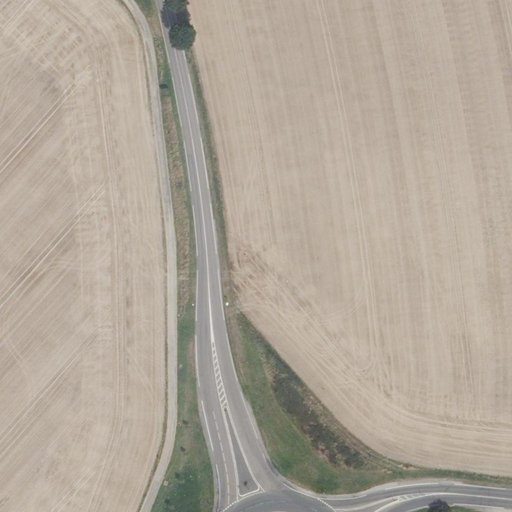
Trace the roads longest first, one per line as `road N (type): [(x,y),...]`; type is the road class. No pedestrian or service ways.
road 1 (track): [(127,0),(149,44),(172,234),(173,403),(145,511)]
road 2 (primary): [(286,500),(254,456),(232,392),(206,248)]
road 3 (primary): [(206,248),(208,380),(227,511)]
road 4 (primary): [(165,0),(206,248)]
road 5 (tertiary): [(453,493),(410,490),(304,504)]
